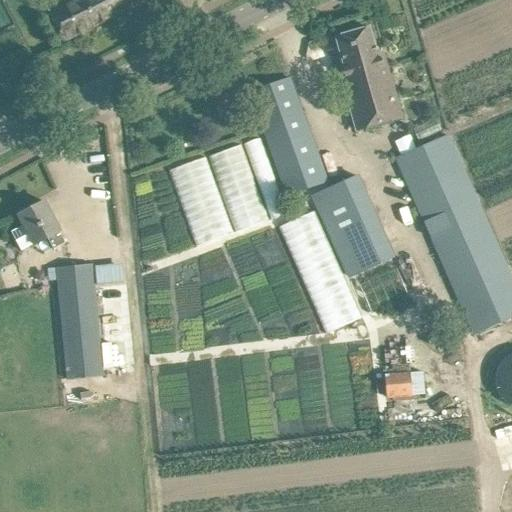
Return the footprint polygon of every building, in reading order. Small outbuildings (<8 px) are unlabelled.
[(63,0),(46,0),(51,9),(48,11),(54,24),(63,42),(144,0),(66,0),(64,1),(63,0)] [(333,48),(339,67),(357,130),(400,118),(388,73),(382,54),(377,55),(369,28),(336,37),(339,46),(333,48)] [(250,93),(256,112),(287,197),(327,182),(290,78),(250,93)] [(262,137),(169,165),(193,244),(286,216),(262,137)] [(396,159),(471,335),(511,317),(511,286),(449,137),(396,159)] [(311,196),(348,278),(395,257),(357,175),(311,196)] [(18,216),(24,226),(11,232),(21,251),(33,244),(34,246),(48,238),(54,249),(66,243),(44,202),(18,216)] [(56,269),(67,380),(103,376),(92,265),(56,269)] [(311,298),(323,328),(407,295),(396,265),(311,298)] [(384,374),(386,399),(412,396),(412,394),(425,393),(424,372),(410,373),(410,372),(384,374)] [(104,410),(89,412),(90,419),(63,423),(64,432),(84,430),(85,435),(88,435),(88,432),(89,432),(89,428),(94,428),(95,432),(97,432),(96,430),(99,430),(99,428),(111,426),(110,417),(105,417),(104,410)]
